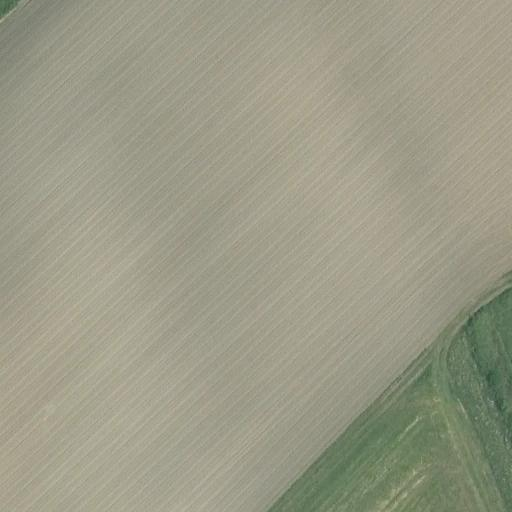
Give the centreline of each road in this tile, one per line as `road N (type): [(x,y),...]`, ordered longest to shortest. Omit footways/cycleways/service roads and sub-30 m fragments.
road 1 (track): [(275,511),(461,321)]
road 2 (track): [(461,321),(511,445)]
